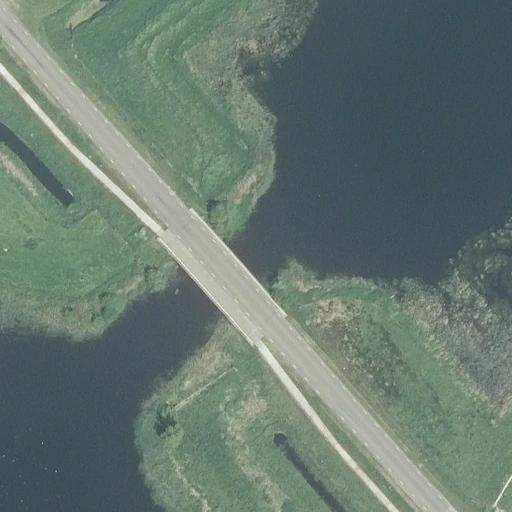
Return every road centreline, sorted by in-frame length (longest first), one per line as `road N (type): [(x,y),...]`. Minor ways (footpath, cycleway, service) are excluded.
road 1 (secondary): [(437,511),(0,19)]
road 2 (track): [(0,265),(83,274),(113,253),(141,216)]
